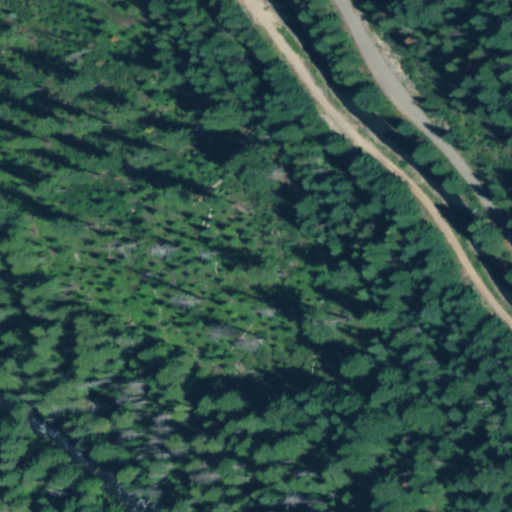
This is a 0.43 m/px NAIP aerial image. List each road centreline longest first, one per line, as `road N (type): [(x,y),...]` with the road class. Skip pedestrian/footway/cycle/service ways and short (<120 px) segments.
road 1 (track): [(250,0),(325,104),(431,205),(511,321)]
road 2 (residential): [(511,238),(393,90),(342,0)]
